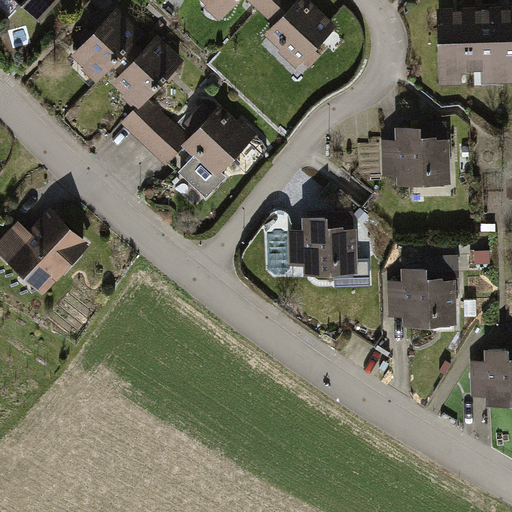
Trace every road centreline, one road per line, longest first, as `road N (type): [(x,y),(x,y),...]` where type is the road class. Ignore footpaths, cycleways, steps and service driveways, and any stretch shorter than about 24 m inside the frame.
road 1 (residential): [(364,0),(393,52),(379,98),(343,120),(270,194),(219,284)]
road 2 (residential): [(219,284),(511,474)]
road 3 (residential): [(0,88),(84,179),(219,284)]
